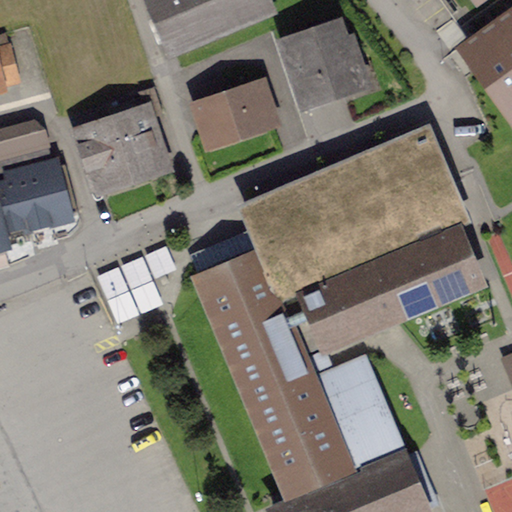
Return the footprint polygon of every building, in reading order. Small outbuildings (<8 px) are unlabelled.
[(149,0),(171,51),(271,10),(266,0),(149,0)] [(511,18),(471,48),(511,104),(511,18)] [(339,30),(288,47),(305,100),(362,80),(351,47),(345,49),(339,30)] [(7,49),(0,51),(0,85),(16,81),(7,49)] [(218,101),(201,107),(212,140),(270,121),(259,88),(233,96),(230,89),(215,94),(218,101)] [(114,121),(77,133),(95,185),(161,164),(145,116),(149,114),(144,97),(110,108),(114,121)] [(42,121),(0,132),(0,161),(49,148),(42,121)] [(263,252),(200,278),(290,493),(305,487),(309,497),(275,511),(421,511),(426,510),(403,458),(396,461),(391,450),(400,446),(364,359),(311,381),(301,357),(376,326),(480,283),(459,231),(447,237),(443,228),(466,219),(429,131),(245,208),(263,252)] [(55,167),(49,148),(0,161),(0,242),(4,241),(1,229),(27,222),(28,229),(54,222),(53,218),(78,211),(65,165),(55,167)] [(167,246),(147,253),(154,276),(175,269),(167,246)] [(119,321),(164,302),(144,255),(99,274),(119,321)] [(511,351),(503,355),(511,379),(511,351)]
